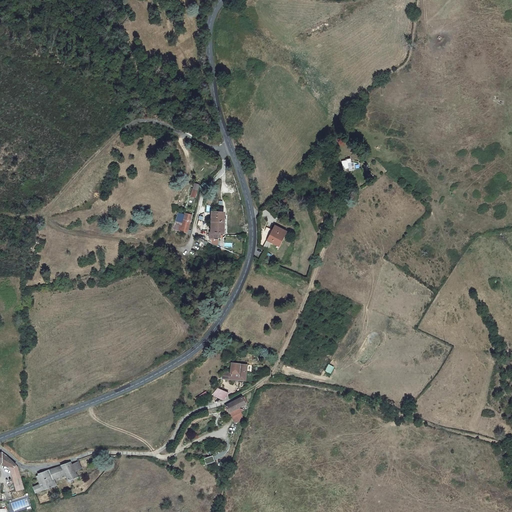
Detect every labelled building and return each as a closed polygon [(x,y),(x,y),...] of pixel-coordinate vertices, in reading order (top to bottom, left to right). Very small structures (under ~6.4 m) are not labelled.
[(194,183),(191,197),(197,198),(199,184),(194,183)] [(245,233),(244,227),(223,226),(222,218),(216,218),(216,213),(216,210),(213,209),(212,212),(211,212),(210,218),(211,218),(211,231),(210,231),(209,237),(220,237),(220,233),(222,233),(245,233)] [(186,232),(189,221),(182,219),(181,224),(180,224),(178,230),(186,232)] [(286,232),(275,227),(272,231),(266,228),(263,233),(264,233),(261,241),(261,247),(268,250),(271,244),(277,246),(276,248),(279,249),(285,237),(284,237),(286,232)] [(222,371),(221,379),(245,380),(247,365),(232,364),(231,372),(222,371)] [(217,389),(213,396),(223,400),(225,398),(227,393),(217,389)] [(225,406),(228,413),(245,404),(242,397),(225,406)] [(17,466),(2,453),(0,453),(0,461),(3,461),(4,463),(10,465),(15,467),(17,466)] [(64,464),(62,465),(66,475),(68,481),(77,478),(75,472),(72,465),(71,462),(64,464)] [(80,462),(72,465),(75,472),(82,468),(80,462)] [(15,467),(10,465),(17,492),(25,488),(17,466),(15,467)] [(62,465),(50,470),(50,475),(47,476),(49,481),(53,479),(54,480),(66,475),(62,465)] [(40,485),(33,487),(36,494),(56,486),(54,480),(53,479),(49,481),(47,476),(50,475),(50,470),(41,473),(38,474),(40,477),(37,478),(40,485)] [(0,501),(14,500),(11,493),(0,492),(0,501)]
